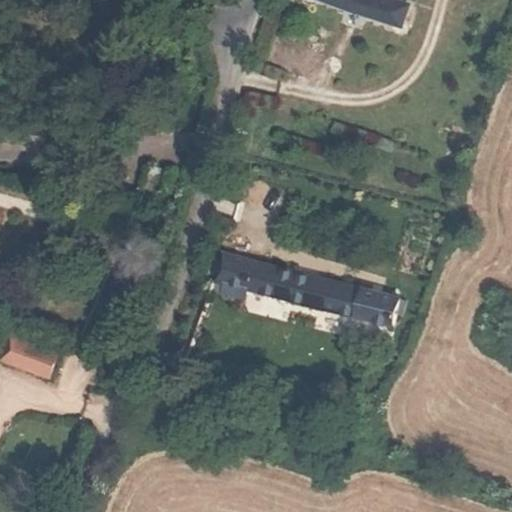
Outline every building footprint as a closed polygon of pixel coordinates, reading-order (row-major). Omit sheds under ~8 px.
[(325,0),(389,22),(397,1),(395,0),(325,0)] [(467,133),(468,129),(468,128),(467,124),(465,121),(462,119),(458,119),(454,120),(451,122),(449,125),(448,129),(449,133),(451,136),(454,138),(458,138),(462,138),(465,136),(467,133)] [(0,122),(0,142),(45,150),(49,130),(0,122)] [(401,302),(381,296),(224,253),(217,280),(226,283),(224,293),(247,300),(250,289),(352,316),(384,325),(395,327),(401,302)] [(214,291),(224,293),(226,283),(217,280),(214,291)] [(11,333),(1,356),(47,376),(57,353),(11,333)]
